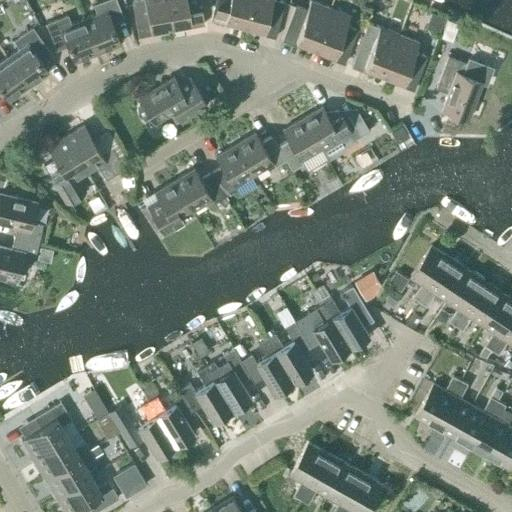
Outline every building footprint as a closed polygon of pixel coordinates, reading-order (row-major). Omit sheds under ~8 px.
[(83,19),(96,52),(119,43),(111,23),(123,19),(115,0),(103,0),(92,4),(96,14),(83,19)] [(150,28),(169,25),(164,0),(130,0),(138,36),(151,33),(150,28)] [(164,0),(169,25),(189,21),(190,26),(203,24),(198,0),(164,0)] [(243,24),(249,0),(214,0),(209,20),(223,24),(224,19),(243,24)] [(249,0),(243,24),(262,29),(261,34),(274,37),(283,1),(277,0),(249,0)] [(314,47),(329,7),(310,0),(309,0),(306,9),(294,5),(281,39),(294,44),(295,39),(314,47)] [(329,7),(314,47),(332,54),(331,58),(343,63),(356,29),(345,25),(349,15),(329,7)] [(96,52),(83,19),(70,24),(67,15),(45,23),(55,50),(67,45),(73,61),(96,52)] [(447,18),(440,36),(451,40),(458,22),(447,18)] [(383,73),(398,34),(378,26),(375,36),(363,32),(350,66),(363,71),(365,66),(383,73)] [(7,56),(28,86),(48,71),(41,62),(51,54),(31,27),(13,40),(18,48),(7,56)] [(398,34),(383,73),(401,80),(399,85),(413,90),(426,55),(414,51),(418,41),(398,34)] [(447,55),(437,81),(449,85),(441,108),(467,118),(481,81),(485,82),(492,65),(468,56),(465,62),(447,55)] [(28,86),(7,56),(0,61),(0,88),(8,100),(28,86)] [(179,87),(172,76),(138,96),(141,102),(139,104),(138,107),(137,110),(138,113),(139,115),(142,118),(144,118),(147,118),(150,116),(153,122),(173,111),(178,120),(185,116),(205,104),(191,80),(179,87)] [(301,117),(320,148),(327,161),(346,149),(345,147),(357,140),(354,137),(362,133),(368,129),(354,107),(338,109),(327,115),(321,105),(301,117)] [(300,160),(320,148),(301,117),(281,129),(287,139),(277,145),(285,159),(291,170),(302,163),(300,160)] [(65,135),(86,171),(97,165),(105,178),(124,167),(111,147),(101,153),(83,124),(65,135)] [(403,125),(391,132),(393,136),(402,139),(409,135),(403,125)] [(277,145),(271,135),(260,141),(254,131),(234,143),(252,174),(272,162),(274,166),(285,159),(277,145)] [(76,177),(86,171),(65,135),(46,146),(64,175),(53,182),(66,202),(84,191),(76,177)] [(252,174),(234,143),(214,155),(220,165),(210,171),(224,196),(235,189),(233,186),(252,174)] [(224,196),(210,171),(199,177),(193,168),(173,179),(191,210),(211,199),(213,202),(216,200),(221,208),(229,204),(228,202),(224,196)] [(181,217),(191,210),(173,179),(153,191),(157,197),(146,204),(163,232),(183,220),(181,217)] [(13,237),(37,242),(42,223),(30,220),(34,202),(0,193),(0,221),(15,225),(13,237)] [(20,259),(32,262),(37,242),(13,237),(10,248),(0,245),(0,273),(16,278),(20,259)] [(419,301),(449,257),(431,245),(411,275),(422,283),(413,297),(419,301)] [(40,246),(37,259),(49,261),(51,249),(40,246)] [(447,300),(467,269),(449,257),(419,301),(427,306),(436,292),(447,300)] [(455,325),(485,281),(467,269),(447,300),(458,307),(449,321),(455,325)] [(371,271),(353,282),(364,300),(368,297),(372,294),(378,283),(377,281),(371,271)] [(482,324),(503,293),(485,281),(455,325),(463,330),(472,317),(482,324)] [(322,302),(349,347),(368,335),(362,325),(372,319),(351,285),(340,291),(348,305),(338,311),(330,297),(322,302)] [(491,349),(511,318),(511,298),(503,293),(482,324),(494,331),(484,345),(491,349)] [(330,359),(349,347),(322,302),(293,320),(310,347),(319,341),(330,359)] [(511,318),(491,349),(499,354),(508,340),(511,343),(511,318)] [(301,353),(310,347),(293,320),(283,326),(295,345),(285,352),(273,332),(264,338),(268,344),(292,383),(312,370),(301,353)] [(280,390),(292,383),(268,344),(260,348),(268,362),(258,368),(249,354),(239,360),(243,366),(244,366),(250,376),(249,376),(253,382),(263,376),(274,394),(280,390)] [(484,345),(478,354),(486,357),(491,349),(484,345)] [(250,376),(244,366),(243,366),(239,360),(232,348),(223,354),(231,367),(220,374),(212,360),(204,365),(231,410),(250,398),(240,382),(249,376),(250,376)] [(212,421),(231,410),(204,365),(196,370),(204,384),(194,390),(189,383),(179,389),(191,409),(201,403),(212,421)] [(434,426),(460,379),(453,375),(445,389),(433,383),(415,415),(434,426)] [(454,437),(472,404),(460,398),(468,383),(460,379),(434,426),(454,437)] [(182,415),(191,409),(179,389),(169,395),(174,402),(163,409),(155,395),(147,400),(174,445),(193,433),(182,415)] [(472,447),(499,400),(490,396),(482,410),(472,404),(454,437),(472,447)] [(31,457),(66,434),(60,425),(70,419),(59,400),(33,416),(40,426),(20,438),(31,457)] [(155,456),(174,445),(147,400),(139,405),(147,419),(136,425),(155,456)] [(493,459),(511,426),(498,419),(506,404),(499,400),(472,447),(493,459)] [(129,444),(139,438),(125,414),(114,420),(120,429),(129,444)] [(113,418),(100,425),(107,437),(120,429),(114,420),(113,418)] [(511,426),(493,459),(510,468),(511,464),(511,426)] [(43,476),(88,448),(83,441),(73,447),(66,434),(31,457),(43,476)] [(301,499),(328,453),(307,441),(289,474),(301,480),(293,495),(301,499)] [(54,496),(90,475),(83,463),(93,457),(88,448),(43,476),(54,496)] [(329,496),(347,464),(328,453),(301,499),(308,503),(316,489),(329,496)] [(125,495),(146,483),(133,461),(112,474),(125,495)] [(344,511),(367,475),(347,464),(329,496),(339,502),(332,511),(344,511)] [(90,475),(54,496),(64,511),(69,511),(85,502),(90,511),(92,511),(117,497),(106,479),(96,485),(90,475)] [(367,475),(344,511),(352,511),(354,510),(357,511),(368,511),(384,484),(367,475)] [(213,508),(215,511),(240,511),(231,496),(213,508)]
